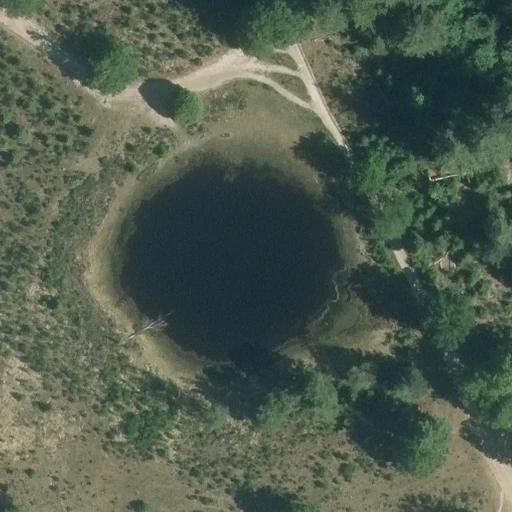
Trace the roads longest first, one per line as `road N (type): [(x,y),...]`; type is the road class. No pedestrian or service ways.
road 1 (track): [(307,81),(511,481)]
road 2 (track): [(0,14),(109,94),(184,88),(251,66),(307,81)]
